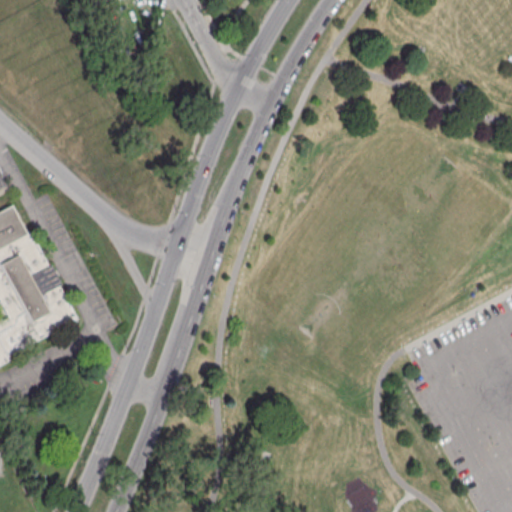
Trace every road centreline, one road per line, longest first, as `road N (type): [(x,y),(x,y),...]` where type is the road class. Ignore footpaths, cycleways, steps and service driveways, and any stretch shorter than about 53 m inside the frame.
road 1 (tertiary): [(113,511),(259,126),(329,0)]
road 2 (tertiary): [(177,240),(73,511)]
road 3 (tertiary): [(286,0),(228,106),(177,240)]
road 4 (residential): [(269,105),(237,88),(215,62),(181,0)]
